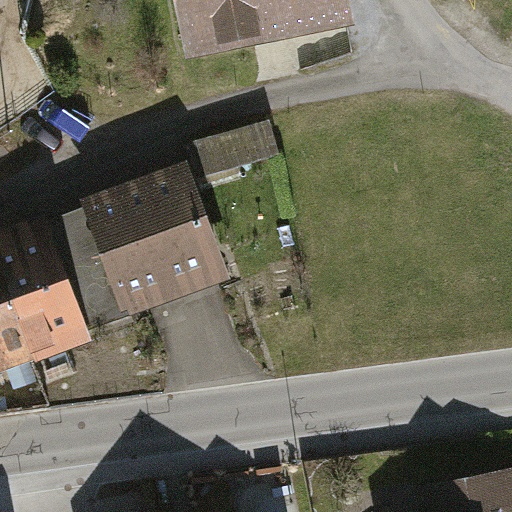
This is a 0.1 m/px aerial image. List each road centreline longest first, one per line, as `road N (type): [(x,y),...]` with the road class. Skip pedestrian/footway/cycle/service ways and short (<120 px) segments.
road 1 (tertiary): [(0,446),(511,378)]
road 2 (unclassified): [(418,44),(360,79),(231,106),(86,158),(0,200)]
